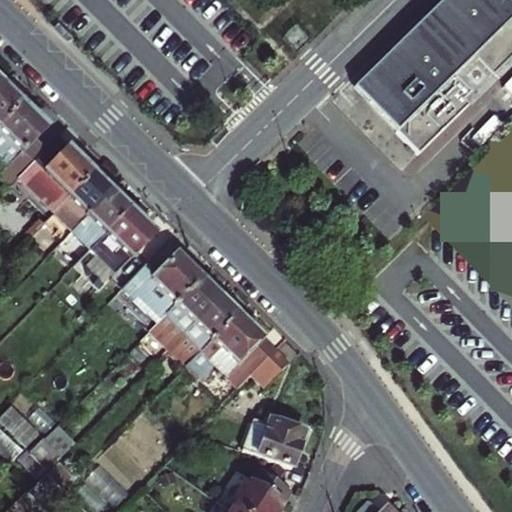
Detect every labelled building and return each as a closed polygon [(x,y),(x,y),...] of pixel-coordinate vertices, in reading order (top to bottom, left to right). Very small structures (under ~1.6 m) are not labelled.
[(511,0),(449,0),(357,95),(418,155),(511,66),(511,0)] [(0,127),(16,111),(0,95),(0,127)] [(16,111),(0,127),(0,168),(6,174),(0,179),(0,189),(5,194),(11,188),(28,171),(39,159),(28,148),(41,135),(16,111)] [(47,222),(87,181),(62,156),(38,181),(28,171),(11,188),(47,222)] [(47,222),(66,240),(75,230),(77,232),(90,218),(87,215),(104,197),(87,181),(47,222)] [(75,230),(66,240),(84,258),(123,217),(106,199),(104,197),(87,215),(90,218),(77,232),(75,230)] [(123,217),(84,258),(108,281),(147,240),(123,217)] [(159,324),(194,288),(169,263),(148,284),(139,274),(113,300),(124,310),(135,300),(159,324)] [(177,341),(212,305),(194,288),(159,324),(177,341)] [(230,323),(212,305),(177,341),(195,359),(230,323)] [(242,383),(266,359),(230,323),(195,359),(179,376),(191,386),(207,370),(231,395),(242,383)] [(278,371),(266,359),(242,383),(256,395),(278,371)] [(5,417),(0,421),(0,436),(20,456),(32,444),(5,417)] [(250,459),(249,462),(283,474),(297,437),(265,425),(262,433),(254,430),(244,457),(250,459)] [(270,511),(281,496),(248,477),(226,511),(270,511)]
